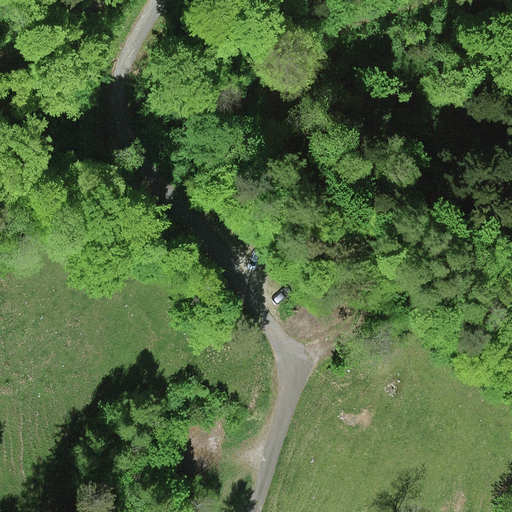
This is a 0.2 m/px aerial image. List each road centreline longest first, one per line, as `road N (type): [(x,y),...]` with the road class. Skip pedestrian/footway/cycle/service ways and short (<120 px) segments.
road 1 (track): [(281,407),(360,317),(372,275),(362,244),(291,169),(279,121),(286,71),(321,35),(416,0)]
road 2 (track): [(160,0),(118,92),(125,139),(273,330),(281,407)]
road 3 (track): [(105,0),(0,63)]
